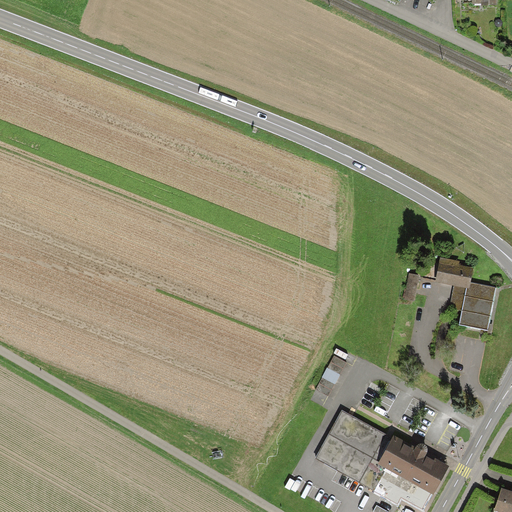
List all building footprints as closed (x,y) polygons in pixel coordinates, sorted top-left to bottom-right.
[(458,261),(440,258),(435,284),(453,287),(449,311),(463,314),(467,291),(470,292),(472,283),(474,269),(461,267),(462,262),(458,261)] [(405,300),(414,302),(420,276),(410,274),(405,300)] [(488,331),(496,288),(472,283),(470,292),(467,291),(463,314),(460,326),(488,331)] [(348,363),(334,356),(316,390),(329,397),(348,363)] [(393,438),(343,411),(317,458),(395,502),(400,493),(419,504),(427,491),(379,464),(393,438)] [(434,495),(448,468),(426,455),(427,452),(428,448),(425,446),(422,445),(418,447),(416,451),(393,438),(379,464),(427,491),(434,495)] [(511,511),(511,493),(502,490),(494,511),(511,511)]
